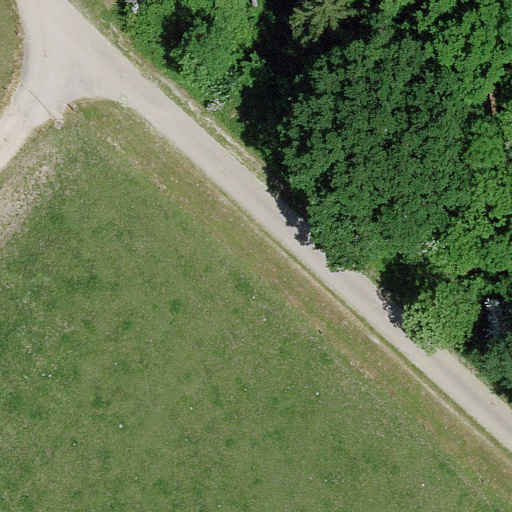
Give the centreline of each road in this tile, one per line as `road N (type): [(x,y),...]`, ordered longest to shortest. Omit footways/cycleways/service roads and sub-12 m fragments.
road 1 (track): [(511,438),(33,0)]
road 2 (track): [(80,48),(0,151)]
